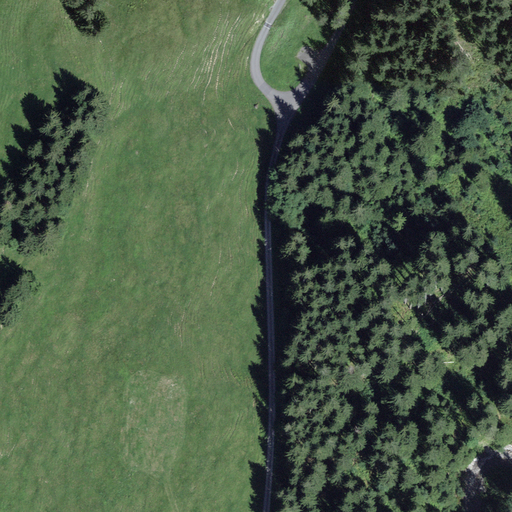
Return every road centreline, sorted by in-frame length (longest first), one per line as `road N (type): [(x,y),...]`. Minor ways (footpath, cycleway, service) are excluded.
road 1 (track): [(261,511),(270,365),(264,189),(282,99)]
road 2 (unclassified): [(354,0),(311,82),(282,99),(263,88),(253,63),(281,0)]
